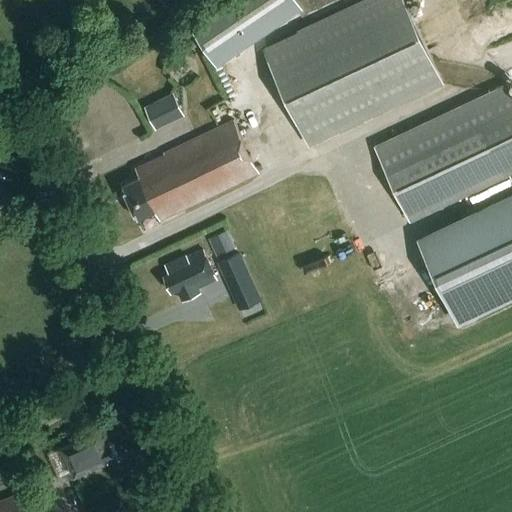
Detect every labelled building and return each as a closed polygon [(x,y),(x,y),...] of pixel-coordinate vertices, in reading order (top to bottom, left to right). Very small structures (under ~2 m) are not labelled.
[(221,0),(189,22),(213,57),(296,0),(221,0)] [(405,0),(355,0),(263,44),(310,145),(444,82),(405,0)] [(296,0),(302,13),(330,0),(296,0)] [(511,90),(508,81),(375,144),(410,218),(511,170),(511,189),(417,234),(458,321),(511,295),(511,90)] [(145,104),(156,128),(185,113),(174,90),(145,104)] [(162,218),(258,172),(233,119),(166,152),(166,153),(138,166),(142,175),(124,184),(140,217),(157,209),(162,218)] [(0,203),(10,197),(0,182),(0,203)] [(221,232),(210,237),(217,255),(228,250),(221,232)] [(199,286),(217,278),(204,249),(187,257),(186,255),(167,264),(171,273),(166,275),(173,292),(179,289),(184,300),(201,292),(199,286)] [(220,261),(234,290),(253,281),(239,252),(220,261)] [(253,282),(235,290),(242,306),(260,297),(253,282)] [(75,477),(119,457),(112,443),(106,446),(99,430),(61,447),(75,477)] [(0,501),(0,511),(48,511),(36,485),(0,501)]
